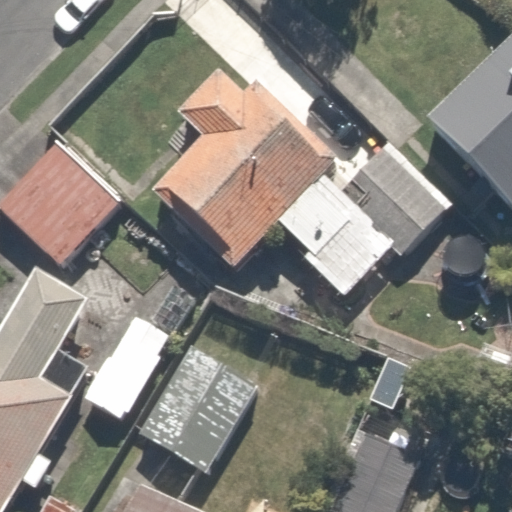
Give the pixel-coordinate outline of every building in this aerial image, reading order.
[(511,52),(432,129),(511,211),(511,52)] [(357,191),(232,80),(186,132),(206,149),(154,207),(237,281),(274,239),(354,312),(451,204),(393,152),(357,191)] [(137,199),(71,142),(1,224),(66,281),(137,199)] [(131,327),(98,381),(60,358),(87,313),(40,285),(0,350),(0,511),(18,511),(84,404),(121,427),(168,350),(131,327)] [(257,397),(205,355),(132,447),(184,488),(257,397)] [(405,511),(426,466),(367,440),(335,511),(405,511)] [(167,511),(147,503),(142,511),(167,511)]
